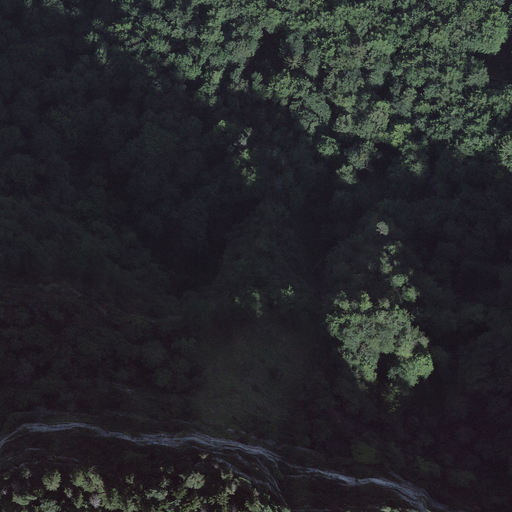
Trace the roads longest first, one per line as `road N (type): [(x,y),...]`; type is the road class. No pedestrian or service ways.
road 1 (trunk): [(511,34),(331,81),(0,223)]
road 2 (motorway): [(98,0),(312,146),(511,240)]
road 3 (motorway): [(511,94),(354,43),(254,0)]
